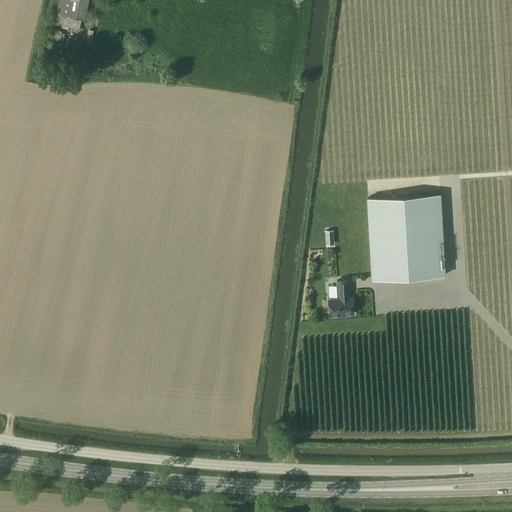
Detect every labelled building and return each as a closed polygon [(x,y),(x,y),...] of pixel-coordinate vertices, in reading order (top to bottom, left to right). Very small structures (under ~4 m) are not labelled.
[(59,0),(54,24),(79,29),(85,0),(59,0)] [(51,39),(60,41),(62,31),(53,30),(51,39)] [(440,178),(425,178),(425,193),(440,192),(440,178)] [(440,194),(367,198),(372,279),(445,275),(440,194)] [(325,229),(326,245),(335,244),(334,229),(325,229)] [(350,295),(349,280),(337,281),(338,298),(328,299),(329,317),(339,316),(339,315),(354,314),(353,298),(348,298),(348,295),(350,295)]
